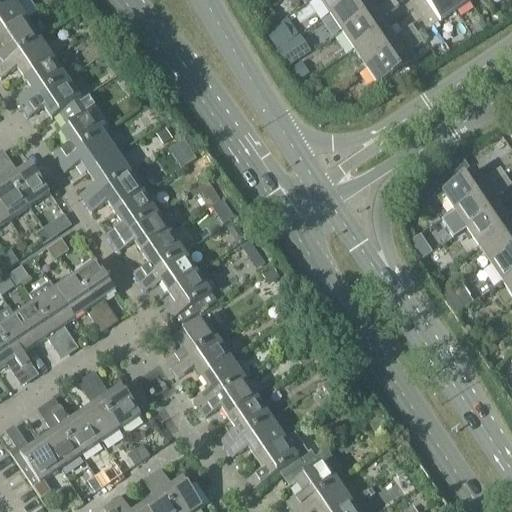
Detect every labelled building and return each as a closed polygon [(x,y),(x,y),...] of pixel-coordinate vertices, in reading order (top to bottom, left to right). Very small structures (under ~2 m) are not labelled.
[(0,0),(0,11),(13,3),(10,0),(0,0)] [(317,0),(329,18),(356,0),(317,0)] [(365,0),(356,0),(329,18),(341,36),(393,1),(392,0),(376,0),(369,5),(365,0)] [(444,0),(423,0),(440,24),(454,15),(444,0)] [(444,0),(454,15),(468,5),(464,0),(444,0)] [(393,1),(341,36),(353,53),(387,31),(381,22),(399,10),(393,1)] [(13,3),(0,11),(0,40),(26,22),(13,3)] [(268,9),(257,17),(266,31),(278,23),(268,9)] [(26,22),(0,40),(0,46),(4,53),(0,56),(0,69),(39,43),(26,22)] [(485,25),(475,32),(480,41),(491,34),(485,25)] [(281,27),(264,38),(275,55),(292,43),(281,27)] [(366,72),(418,38),(411,29),(393,41),(387,31),(353,53),(366,72)] [(418,38),(366,72),(378,90),(411,68),(405,58),(423,46),(418,38)] [(298,41),(275,56),(286,73),(290,71),(299,65),(309,58),(298,41)] [(39,43),(0,69),(0,80),(0,81),(16,71),(24,82),(53,63),(39,43)] [(21,113),(66,83),(53,63),(24,82),(31,93),(15,104),(21,113)] [(299,65),(290,71),(298,82),(307,76),(299,65)] [(321,91),(314,80),(304,86),(312,98),(321,91)] [(59,117),(80,103),(66,83),(21,113),(27,121),(43,110),(51,123),(59,117)] [(80,103),(59,117),(68,130),(60,136),(68,148),(52,159),(58,167),(103,137),(89,117),(96,113),(86,98),(80,103)] [(168,132),(159,138),(165,148),(174,142),(168,132)] [(80,165),(87,176),(116,157),(103,137),(58,167),(64,176),(80,165)] [(184,148),(169,158),(179,172),(194,162),(184,148)] [(79,199),(85,207),(129,177),(116,157),(87,176),(95,188),(79,199)] [(4,177),(28,213),(50,198),(30,169),(17,177),(13,171),(4,177)] [(454,213),(505,179),(499,170),(481,182),(475,172),(441,194),(454,213)] [(28,213),(4,177),(0,179),(0,187),(0,188),(0,213),(8,226),(28,213)] [(106,205),(114,216),(143,197),(129,177),(85,207),(91,216),(106,205)] [(505,179),(454,213),(466,231),(499,209),(493,199),(511,187),(505,179)] [(434,183),(426,189),(432,196),(439,191),(434,183)] [(210,185),(200,192),(207,202),(217,195),(210,185)] [(106,238),(112,247),(157,217),(143,197),(114,216),(122,228),(106,238)] [(226,204),(215,212),(219,219),(230,211),(226,204)] [(478,249),(511,226),(511,213),(506,218),(499,209),(466,231),(478,249)] [(0,231),(8,226),(0,213),(0,231)] [(133,245),(141,256),(170,237),(157,217),(112,247),(117,255),(133,245)] [(64,220),(43,235),(51,247),(72,232),(64,220)] [(234,225),(226,231),(229,235),(237,230),(234,225)] [(490,267),(511,252),(511,226),(478,249),(490,267)] [(43,235),(35,240),(43,252),(51,247),(43,235)] [(138,287),(183,257),(170,237),(141,256),(148,268),(133,278),(138,287)] [(53,248),(60,259),(68,254),(60,243),(53,248)] [(252,246),(246,250),(254,262),(260,258),(252,246)] [(60,259),(53,248),(46,253),(53,264),(60,259)] [(502,285),(511,278),(511,252),(490,267),(502,285)] [(10,255),(2,260),(10,271),(17,266),(10,255)] [(183,257),(138,287),(144,295),(160,285),(168,296),(197,276),(183,257)] [(2,260),(0,261),(0,269),(4,275),(10,271),(2,260)] [(73,281),(97,316),(107,309),(103,303),(115,295),(95,266),(73,281)] [(275,270),(264,277),(271,288),(282,281),(275,270)] [(21,271),(13,276),(21,289),(29,283),(21,271)] [(13,276),(7,280),(16,292),(21,289),(13,276)] [(175,308),(160,318),(166,327),(170,325),(211,298),(197,276),(168,296),(175,308)] [(511,300),(511,278),(502,285),(511,300)] [(54,294),(73,323),(85,315),(90,321),(97,316),(73,281),(54,294)] [(49,287),(29,301),(33,308),(57,343),(67,336),(63,330),(73,323),(49,287)] [(444,298),(442,300),(454,318),(472,306),(460,287),(457,289),(444,298)] [(211,298),(170,325),(175,332),(215,304),(211,298)] [(57,343),(33,308),(14,321),(33,350),(46,342),(50,348),(57,343)] [(14,321),(0,329),(0,342),(23,377),(32,370),(23,357),(33,350),(14,321)] [(172,373),(217,342),(203,322),(174,341),(182,354),(166,364),(172,373)] [(492,334),(489,334),(487,336),(486,338),(486,340),(487,343),(489,344),(492,345),(494,344),(496,342),(496,340),(496,338),(495,336),(492,334)] [(317,337),(309,342),(312,348),(317,345),(320,341),(317,337)] [(0,372),(6,368),(10,374),(18,369),(0,342),(0,372)] [(217,342),(172,373),(178,381),(194,371),(201,382),(229,363),(230,363),(217,342)] [(301,345),(291,353),(295,359),(306,352),(301,345)] [(492,345),(485,350),(490,359),(497,354),(492,345)] [(199,413),(244,383),(230,363),(229,363),(201,382),(209,393),(193,404),(194,405),(199,413)] [(244,383),(199,413),(205,421),(220,410),(228,421),(257,403),(244,383)] [(95,398),(119,433),(140,419),(121,390),(109,398),(105,392),(95,398)] [(80,418),(99,447),(119,433),(95,398),(88,403),(92,410),(80,418)] [(226,452),(271,422),(257,403),(228,421),(236,433),(220,444),(226,452)] [(58,409),(49,416),(55,425),(79,460),(99,447),(80,418),(69,425),(58,409)] [(378,421),(368,428),(376,438),(386,431),(378,421)] [(271,422),(226,452),(231,461),(247,450),(255,462),(284,442),(271,422)] [(79,460),(55,425),(48,430),(52,436),(40,445),(59,473),(79,460)] [(294,435),(284,442),(255,462),(263,473),(247,484),(253,493),(294,465),(299,472),(315,461),(315,460),(310,454),(307,456),(294,435)] [(50,496),(42,485),(59,473),(40,445),(29,452),(25,446),(15,452),(16,452),(9,457),(40,502),(50,496)] [(134,454),(142,465),(149,460),(142,449),(134,454)] [(298,511),(337,485),(329,473),(334,467),(325,453),(315,460),(315,461),(299,472),(303,478),(294,484),(302,496),(287,507),(290,511),(298,511)] [(142,465),(134,454),(127,459),(134,470),(142,465)] [(151,480),(171,511),(200,511),(202,511),(183,481),(170,490),(160,474),(151,480)] [(95,481),(102,492),(109,487),(102,476),(95,481)] [(171,511),(151,480),(143,485),(153,501),(141,509),(143,511),(171,511)] [(102,492),(95,481),(87,486),(95,497),(102,492)] [(341,511),(351,506),(337,485),(298,511),(341,511)] [(143,511),(141,509),(137,511),(127,511),(120,501),(111,507),(113,511),(143,511)]
